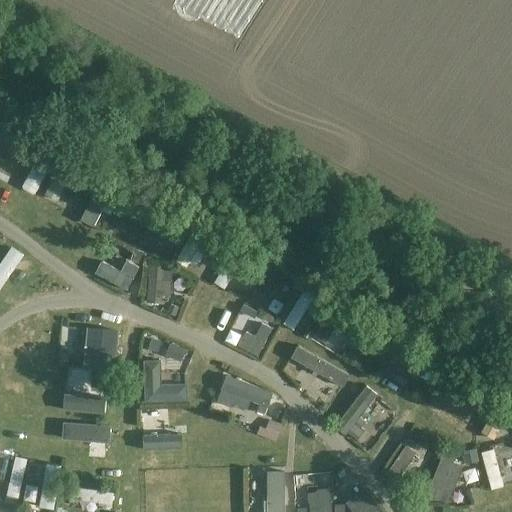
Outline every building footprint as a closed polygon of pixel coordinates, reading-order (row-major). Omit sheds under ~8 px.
[(118,283),(125,269),(87,250),(81,264),(118,283)] [(142,283),(158,283),(158,258),(141,258),(142,283)] [(159,268),(158,284),(174,284),(175,269),(159,268)] [(270,307),(275,295),(261,290),(257,302),(270,307)] [(289,322),(293,309),(275,303),(271,316),(289,322)] [(225,336),(251,350),(267,320),(242,306),(225,336)] [(74,350),(76,319),(56,318),(54,349),(74,350)] [(291,334),(281,350),(329,382),(339,366),(291,334)] [(181,392),(180,375),(153,376),(153,351),(133,351),(134,393),(181,392)] [(275,365),(286,371),(293,359),(281,353),(275,365)] [(225,400),(224,404),(252,411),(260,381),(211,368),(204,394),(225,400)] [(353,436),(385,398),(357,375),(326,413),(353,436)] [(258,407),(251,421),(267,428),(273,415),(258,407)] [(132,421),(134,439),(171,436),(170,418),(132,421)] [(511,470),(511,427),(489,435),(494,452),(497,451),(504,473),(511,470)] [(483,437),(470,441),(481,479),(494,476),(483,437)] [(469,450),(432,447),(429,489),(460,492),(462,469),(467,469),(469,450)] [(279,459),(257,459),(257,510),(279,510),(279,459)] [(86,495),(101,499),(106,482),(61,468),(54,492),(84,501),(86,495)] [(350,511),(368,499),(349,472),(332,484),(350,511)] [(13,491),(26,492),(27,474),(14,473),(13,491)] [(28,499),(47,500),(48,474),(29,474),(28,499)] [(303,479),(303,511),(326,511),(341,511),(340,494),(326,494),(325,478),(303,479)]
